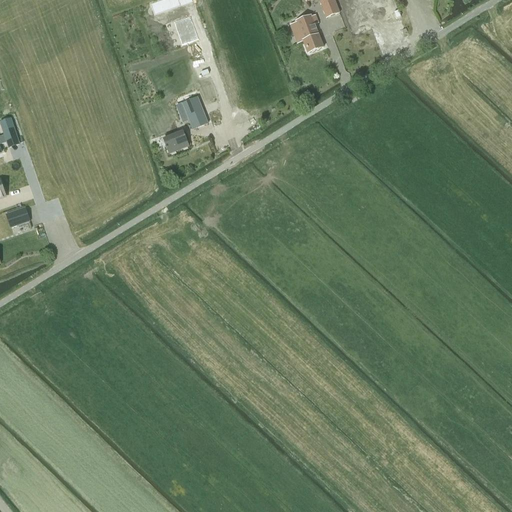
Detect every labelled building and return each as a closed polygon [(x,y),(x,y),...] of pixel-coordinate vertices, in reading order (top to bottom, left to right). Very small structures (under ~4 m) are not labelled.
[(191,0),(161,0),(149,4),(154,16),(192,2),(191,0)] [(333,0),(318,0),(326,18),(339,13),(333,0)] [(311,16),(295,22),(307,54),(323,48),(314,25),(318,23),(315,16),(312,17),(311,17),(311,16)] [(184,19),(173,23),(182,45),(193,41),(194,41),(198,40),(189,17),(185,19),(184,19)] [(197,98),(182,104),(189,121),(192,130),(207,124),(197,98)] [(10,120),(0,123),(5,139),(16,135),(10,120)] [(183,132),(163,140),(169,155),(188,147),(183,132)] [(25,209),(6,215),(10,229),(10,228),(21,225),(29,222),(25,209)]
